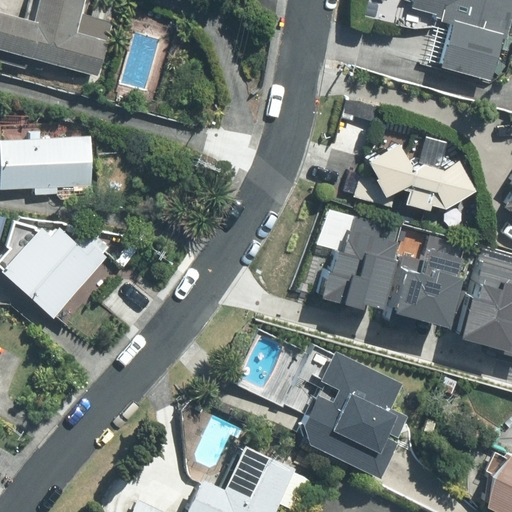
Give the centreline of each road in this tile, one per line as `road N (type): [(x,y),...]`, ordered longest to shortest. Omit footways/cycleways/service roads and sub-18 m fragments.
road 1 (residential): [(310,0),(290,120),(254,215),(224,263),(16,511)]
road 2 (unknown): [(275,175),(0,76)]
